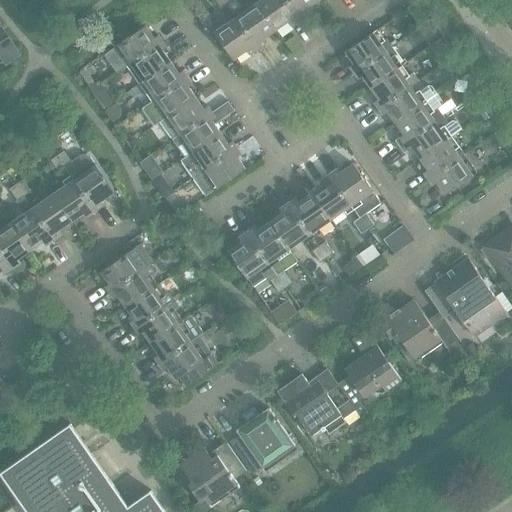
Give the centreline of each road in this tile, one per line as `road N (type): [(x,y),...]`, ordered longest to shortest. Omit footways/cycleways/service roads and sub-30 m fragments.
road 1 (residential): [(98,339),(162,432),(432,245)]
road 2 (residential): [(432,245),(345,124)]
